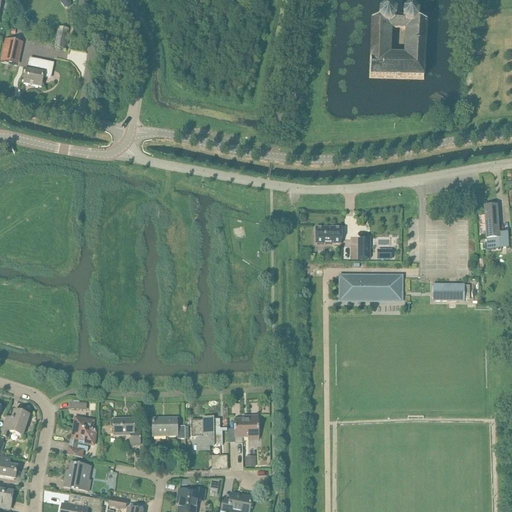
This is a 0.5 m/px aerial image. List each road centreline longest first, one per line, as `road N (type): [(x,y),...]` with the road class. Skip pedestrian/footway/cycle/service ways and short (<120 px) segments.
road 1 (unclassified): [(274,156),(355,157),(511,136)]
road 2 (unclassified): [(348,190),(272,187),(143,160),(123,148)]
road 3 (residential): [(348,190),(511,165)]
road 4 (residential): [(34,511),(47,405),(0,384)]
road 5 (unclassified): [(274,156),(299,0)]
road 6 (unclassified): [(130,130),(274,156)]
road 7 (tertiary): [(130,130),(139,70),(112,0)]
road 8 (tertiary): [(123,148),(107,155),(0,137)]
